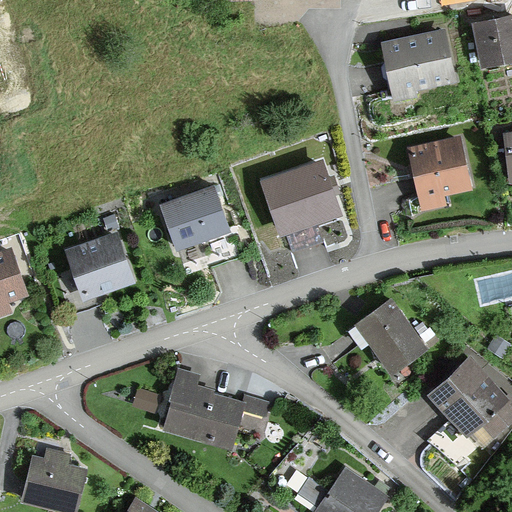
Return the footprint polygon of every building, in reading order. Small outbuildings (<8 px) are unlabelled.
[(511,17),(475,26),(482,63),(511,56),(511,17)] [(384,46),(387,59),(382,67),(383,75),(391,80),(393,89),(378,92),(380,102),(416,94),(414,86),(450,78),(440,34),(384,46)] [(457,141),(409,152),(418,196),(467,185),(457,141)] [(281,229),(342,209),(325,157),(264,177),(281,229)] [(228,224),(213,182),(160,200),(175,242),(228,224)] [(114,237),(68,253),(83,295),(129,279),(114,237)] [(0,299),(22,292),(8,252),(0,255),(0,299)] [(389,301),(349,329),(361,346),(369,340),(390,371),(422,348),(389,301)] [(497,335),(490,345),(503,353),(510,343),(497,335)] [(467,361),(430,393),(466,432),(479,421),(492,436),(511,417),(511,403),(505,396),(501,399),(467,361)] [(229,447),(242,404),(192,390),(196,376),(177,371),(169,398),(171,398),(163,427),(229,447)] [(414,434),(425,445),(443,429),(433,417),(414,434)] [(31,458),(25,484),(21,498),(73,511),(83,471),(65,466),(68,455),(45,450),(43,461),(31,458)] [(313,511),(374,511),(385,496),(344,468),(327,492),(307,478),(296,493),(317,507),(313,511)] [(148,511),(133,502),(126,511),(148,511)]
